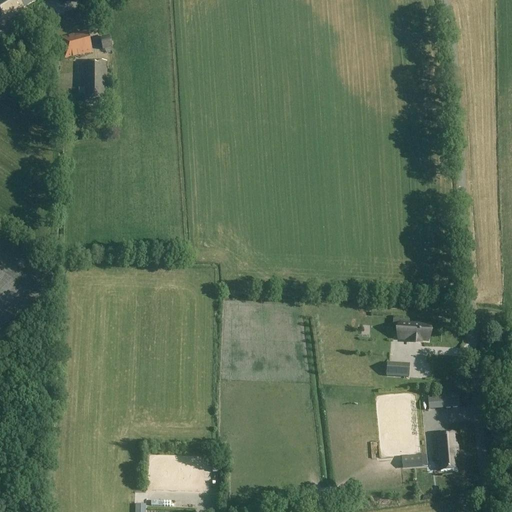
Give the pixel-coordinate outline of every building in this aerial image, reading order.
[(0,0),(0,24),(24,11),(22,9),(35,1),(34,0),(0,0)] [(92,53),(87,31),(60,38),(64,60),(92,53)] [(109,38),(100,41),(102,50),(104,50),(106,53),(111,52),(111,48),(112,48),(109,38)] [(107,85),(106,63),(82,63),(82,89),(85,89),(85,103),(106,102),(105,85),(107,85)] [(49,115),(53,106),(46,103),(42,112),(49,115)] [(400,322),(400,330),(399,330),(399,340),(410,341),(410,342),(421,343),(421,341),(427,342),(428,326),(408,325),(408,322),(400,322)] [(374,338),(374,329),(364,328),(364,338),(374,338)] [(387,365),(386,377),(396,377),(408,378),(409,366),(397,365),(387,365)] [(444,397),(445,410),(459,409),(458,396),(444,397)] [(439,460),(440,472),(455,471),(454,450),(458,450),(457,434),(435,436),(436,460),(439,460)] [(187,470),(207,466),(206,455),(185,459),(187,470)] [(421,467),(421,457),(402,458),(402,468),(421,467)] [(185,484),(180,484),(181,497),(190,497),(191,503),(212,501),(210,480),(189,482),(188,478),(185,478),(185,484)]
